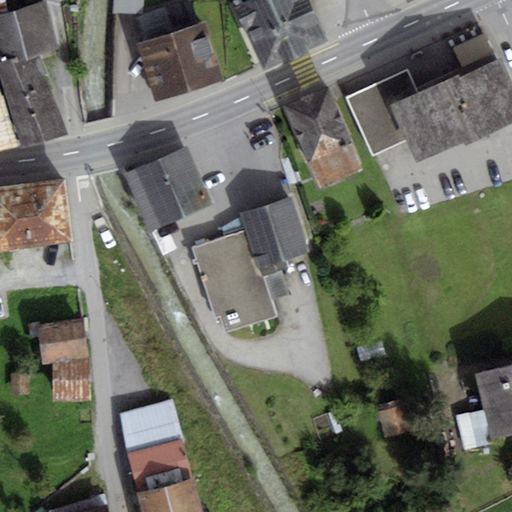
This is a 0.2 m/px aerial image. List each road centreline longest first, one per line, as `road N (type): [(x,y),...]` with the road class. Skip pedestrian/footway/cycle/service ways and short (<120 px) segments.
road 1 (residential): [(128,511),(108,445),(75,153)]
road 2 (primary): [(75,153),(231,107),(376,40)]
